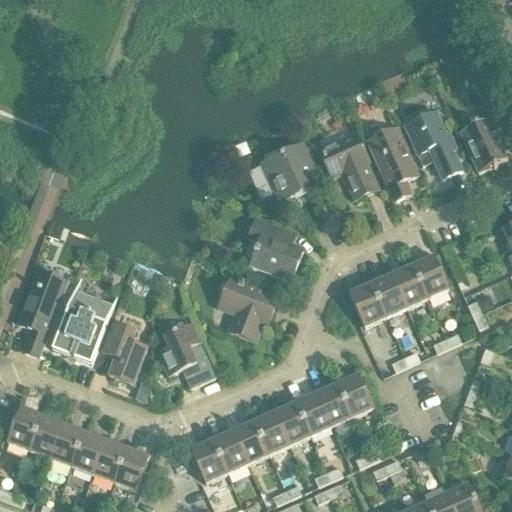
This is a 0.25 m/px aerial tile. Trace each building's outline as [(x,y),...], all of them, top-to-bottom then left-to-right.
[(482,78),(476,65),(467,69),(473,82),(482,78)] [(511,144),(501,121),(494,106),(479,113),(477,117),(482,127),(478,128),(477,126),(474,128),(475,130),(460,136),(478,177),(493,171),(494,172),(497,171),(497,169),(508,164),(501,149),(511,144)] [(450,137),(446,139),(436,117),(405,131),(418,160),(423,171),(434,166),(443,184),(462,175),(453,155),(457,154),(450,137)] [(418,180),(397,133),(368,145),(395,206),(411,198),(405,185),(418,180)] [(368,166),(355,138),(319,154),(332,182),(342,178),(354,204),(379,193),(367,167),(368,166)] [(316,190),(310,177),(315,174),(303,149),(301,150),(294,148),(286,151),(284,158),(261,168),(269,188),(282,215),(297,208),(293,201),(316,190)] [(291,287),(303,255),(291,250),(295,238),(257,223),(249,243),(260,247),(258,254),(256,253),(255,257),(256,258),(251,272),(291,287)] [(511,254),(511,228),(502,233),(511,255),(511,254)] [(449,294),(434,260),(412,270),(428,304),(449,294)] [(463,277),(457,264),(449,268),(454,281),(463,277)] [(428,304),(412,270),(391,279),(407,313),(428,304)] [(39,362),(61,302),(67,287),(38,275),(18,328),(32,334),(23,356),(39,362)] [(468,289),(463,277),(454,281),(460,293),(468,289)] [(407,313),(391,279),(371,289),(386,323),(407,313)] [(267,331),(279,301),(232,284),(221,313),(236,319),(229,337),(255,346),(262,328),(267,331)] [(386,323),(371,289),(350,298),(364,332),(386,323)] [(91,369),(114,309),(75,295),(52,354),(91,369)] [(482,318),(476,306),(467,310),(473,322),(482,318)] [(487,330),(482,318),(473,322),(478,334),(487,330)] [(133,389),(147,353),(131,347),(135,336),(115,328),(107,351),(118,355),(109,380),(133,389)] [(190,394),(216,382),(192,328),(164,341),(169,352),(158,357),(169,381),(184,374),(186,379),(184,380),(190,394)] [(461,347),(458,338),(445,344),(449,353),(461,347)] [(511,349),(511,339),(503,343),(507,352),(511,349)] [(449,353),(445,344),(433,349),(437,358),(449,353)] [(489,369),(494,357),(485,353),(480,366),(489,369)] [(420,366),(416,357),(404,362),(408,371),(420,366)] [(408,371),(404,362),(391,368),(395,377),(408,371)] [(374,413),(359,379),(337,389),(352,423),(374,413)] [(478,399),(483,387),(474,383),(469,396),(478,399)] [(150,390),(142,387),(140,393),(149,397),(150,390)] [(352,423),(337,389),(316,398),(331,432),(352,423)] [(473,412),(478,399),(469,396),(464,408),(473,412)] [(331,432),(316,398),(295,408),(310,442),(331,432)] [(310,442),(295,408),(275,417),(290,451),(310,442)] [(29,456),(42,421),(20,412),(7,447),(29,456)] [(290,451),(275,417),(253,426),(269,460),(290,451)] [(50,464),(64,429),(42,421),(29,456),(50,464)] [(269,460),(253,426),(233,436),(248,470),(269,460)] [(462,442),(466,429),(457,426),(453,438),(462,442)] [(72,472),(85,437),(64,429),(50,464),(72,472)] [(248,470),(233,436),(212,445),(227,479),(248,470)] [(93,480),(106,445),(85,437),(72,472),(93,480)] [(114,488),(128,453),(106,445),(93,480),(114,488)] [(227,479),(212,445),(190,455),(206,489),(227,479)] [(443,455),(439,447),(427,452),(430,461),(443,455)] [(430,461),(427,452),(414,457),(418,466),(430,461)] [(137,497),(150,462),(128,453),(114,488),(137,497)] [(384,462),(380,453),(368,459),(372,468),(384,462)] [(372,468),(368,459),(356,464),(360,473),(372,468)] [(481,473),(475,461),(467,465),(472,477),(481,473)] [(401,474),(397,465),(385,471),(389,479),(401,474)] [(389,479),(385,471),(373,476),(377,485),(389,479)] [(343,481),(339,472),(327,477),(330,486),(343,481)] [(330,486),(327,477),(314,483),(318,492),(330,486)] [(479,511),(469,488),(447,497),(453,511),(479,511)] [(342,498),(338,489),(326,495),(330,504),(342,498)] [(301,499),(297,491),(285,496),(289,505),(301,499)] [(0,503),(9,507),(13,498),(0,493),(0,494),(0,503)] [(330,504),(326,495),(314,500),(318,509),(330,504)] [(289,505),(285,496),(273,501),(277,510),(289,505)] [(453,511),(447,497),(426,507),(428,511),(453,511)] [(22,511),(25,503),(13,498),(9,507),(22,511)]
